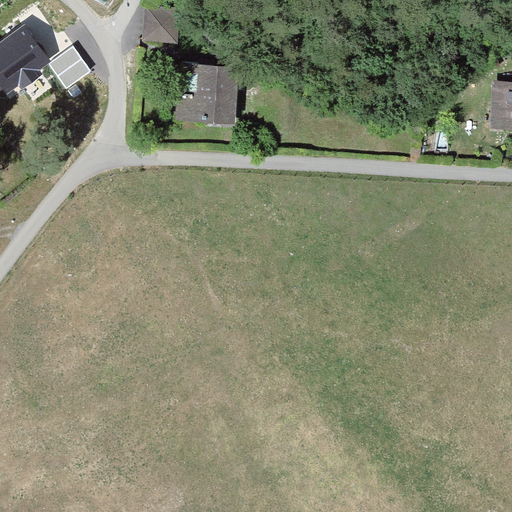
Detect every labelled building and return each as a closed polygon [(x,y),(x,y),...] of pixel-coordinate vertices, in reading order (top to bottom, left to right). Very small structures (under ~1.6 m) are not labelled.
[(147,38),(182,40),(183,6),(148,4),(147,38)] [(5,32),(0,36),(0,80),(3,83),(30,59),(5,32)] [(78,42),(51,58),(69,86),(95,70),(78,42)] [(231,61),(173,59),(171,112),(229,115),(231,61)] [(511,80),(489,79),(487,125),(511,125),(511,80)]
